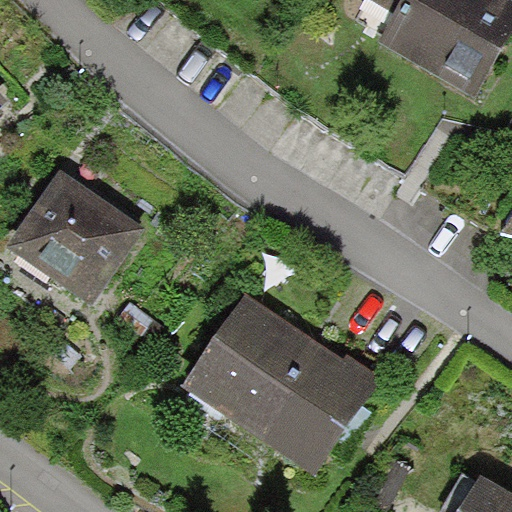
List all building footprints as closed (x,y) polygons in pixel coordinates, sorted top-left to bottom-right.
[(376,48),(475,102),(511,33),(511,0),(386,0),(398,7),(376,48)] [(0,93),(0,115),(11,105),(0,93)] [(97,198),(62,173),(9,248),(92,306),(144,231),(97,198)] [(511,218),(502,232),(511,234),(511,218)] [(381,379),(251,295),(187,393),(319,480),(351,428),(381,379)] [(511,511),(511,500),(480,482),(478,486),(465,478),(445,511),(511,511)]
